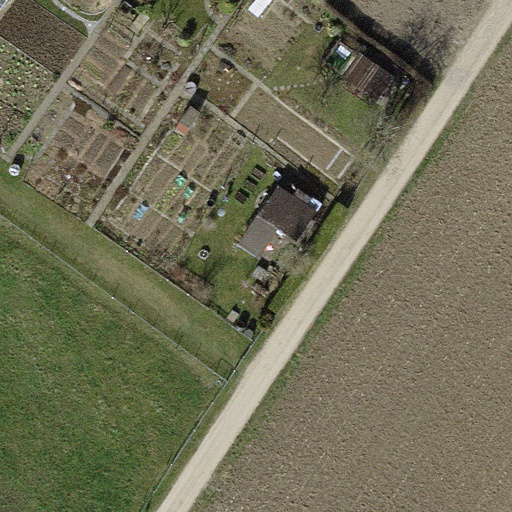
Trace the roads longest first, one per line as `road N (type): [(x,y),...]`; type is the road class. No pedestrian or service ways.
road 1 (track): [(170,511),(508,0)]
road 2 (track): [(0,189),(259,375)]
